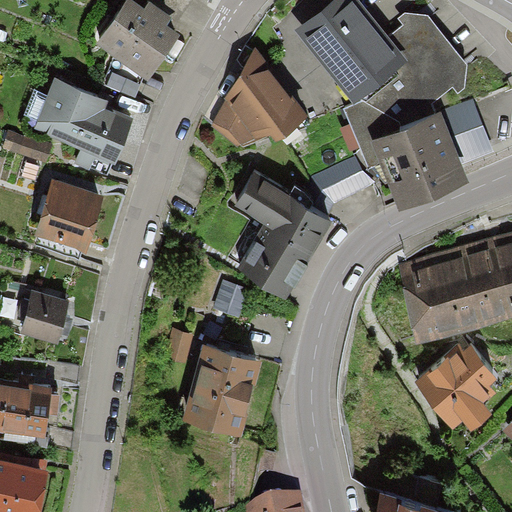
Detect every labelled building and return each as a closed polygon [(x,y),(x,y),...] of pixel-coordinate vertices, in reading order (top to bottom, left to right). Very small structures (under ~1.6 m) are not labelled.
[(118,0),(92,40),(111,52),(139,71),(145,75),(180,23),(167,15),(173,7),(162,0),(118,0)] [(354,0),(341,0),(306,29),(363,99),(399,70),(394,64),(401,58),(386,38),(354,0)] [(399,70),(363,99),(404,119),(435,108),(432,100),(458,81),(459,62),(427,21),(409,21),(386,38),(401,58),(394,64),(399,70)] [(310,120),(259,50),(216,123),(236,139),(272,123),(280,136),(310,120)] [(139,71),(111,52),(100,83),(132,94),(139,71)] [(107,92),(54,72),(33,127),(79,145),(73,160),(88,166),(94,150),(114,158),(132,112),(104,101),(107,92)] [(435,108),(404,119),(363,99),(346,107),(369,159),(396,179),(403,195),(462,171),(455,158),(438,115),(435,108)] [(472,100),(438,115),(455,158),(490,144),(472,100)] [(51,143),(4,129),(0,142),(0,149),(45,163),(51,143)] [(364,186),(350,158),(315,176),(305,195),(327,207),(333,201),(364,186)] [(305,195),(258,168),(237,204),(266,221),(242,262),(286,287),(330,209),(327,207),(305,195)] [(103,189),(50,173),(33,230),(86,246),(103,189)] [(511,232),(399,262),(418,332),(511,306),(511,232)] [(246,288),(223,280),(215,303),(238,311),(246,288)] [(71,296),(30,285),(17,334),(58,345),(71,296)] [(195,333),(178,330),(173,350),(189,354),(195,333)] [(240,422),(260,354),(244,348),(245,343),(213,333),(190,408),(240,422)] [(493,370),(473,345),(464,352),(459,345),(419,377),(453,419),(466,409),(471,414),(489,399),(483,391),(492,383),(486,376),(493,370)] [(58,383),(0,376),(0,430),(43,435),(46,408),(55,409),(58,383)] [(258,469),(274,472),(278,449),(261,446),(258,469)] [(40,511),(49,463),(0,455),(0,507),(29,511),(40,511)] [(242,511),(299,511),(296,497),(242,509),(242,511)] [(456,511),(457,506),(382,498),(380,511),(456,511)]
